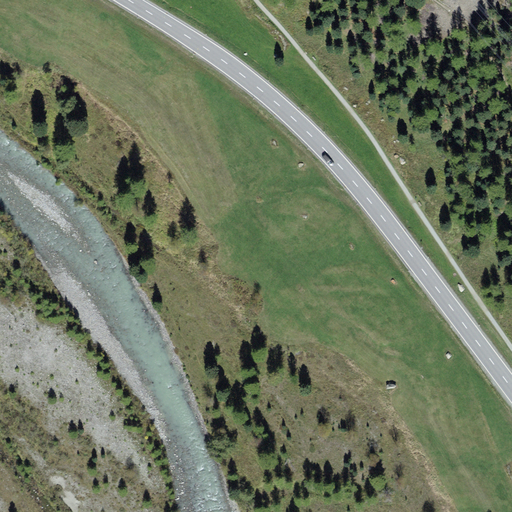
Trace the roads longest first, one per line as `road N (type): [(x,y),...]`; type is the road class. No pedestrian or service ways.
road 1 (primary): [(511,388),(377,211),(290,114),(128,0)]
road 2 (track): [(256,0),(367,131),(511,346)]
